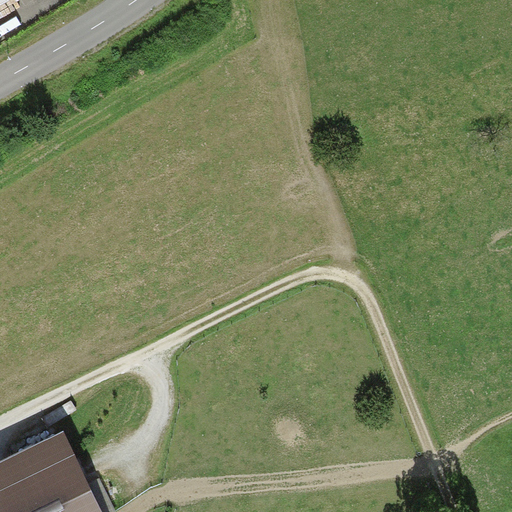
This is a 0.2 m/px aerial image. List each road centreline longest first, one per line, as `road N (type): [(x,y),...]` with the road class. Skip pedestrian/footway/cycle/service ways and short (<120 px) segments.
road 1 (track): [(0,422),(292,277),(327,271),(365,295),(452,511)]
road 2 (tertiary): [(139,0),(0,83)]
